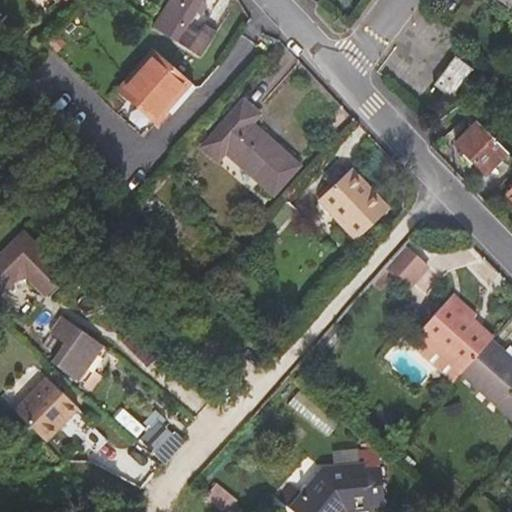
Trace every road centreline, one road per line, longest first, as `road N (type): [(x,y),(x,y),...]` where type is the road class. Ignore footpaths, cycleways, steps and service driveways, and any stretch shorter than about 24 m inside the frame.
road 1 (residential): [(346,74),(511,249)]
road 2 (unknown): [(277,2),(153,165)]
